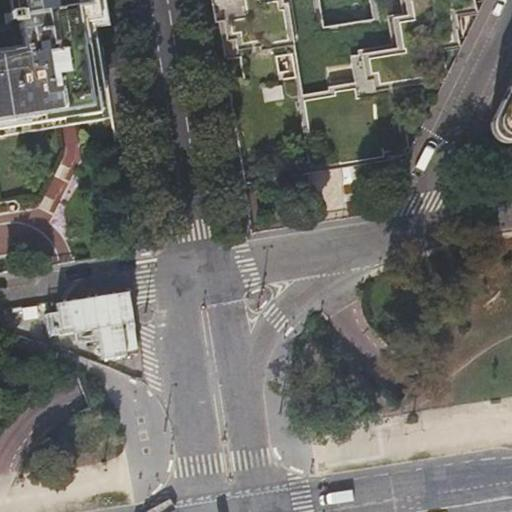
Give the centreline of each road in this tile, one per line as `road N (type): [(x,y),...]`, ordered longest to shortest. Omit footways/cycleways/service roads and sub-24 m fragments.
road 1 (tertiary): [(152,0),(198,273)]
road 2 (residential): [(401,236),(511,7)]
road 3 (residential): [(215,380),(310,277),(401,236)]
road 4 (residential): [(215,380),(16,294)]
road 5 (residential): [(401,236),(198,273)]
road 6 (residential): [(198,273),(16,294)]
road 7 (tertiary): [(215,380),(234,511)]
